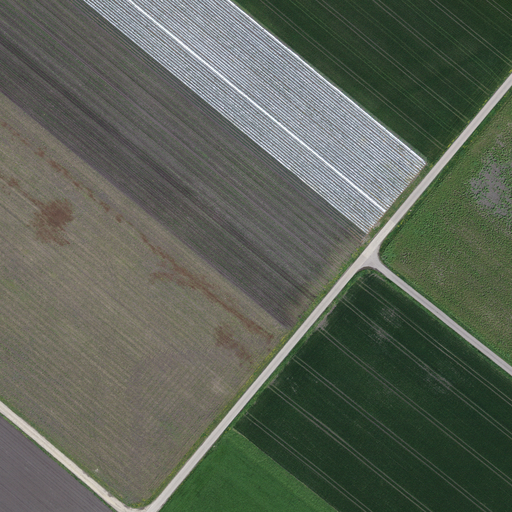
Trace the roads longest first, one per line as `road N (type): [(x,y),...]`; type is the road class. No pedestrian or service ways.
road 1 (track): [(150,511),(511,85)]
road 2 (track): [(370,256),(511,370)]
road 3 (track): [(130,511),(0,406)]
